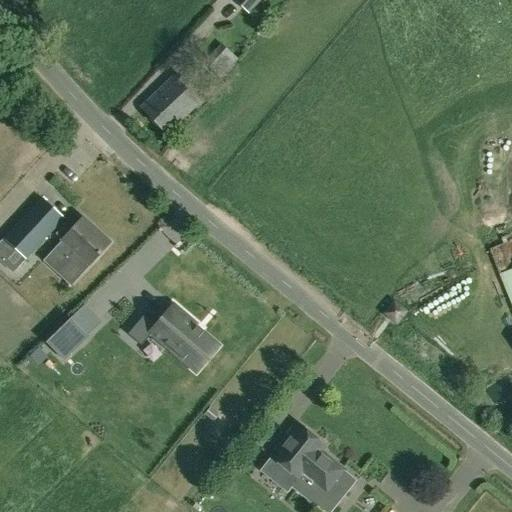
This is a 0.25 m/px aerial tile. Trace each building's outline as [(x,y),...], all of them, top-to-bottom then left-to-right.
[(234,0),(248,13),(260,0),(234,0)] [(166,134),(198,103),(172,76),(140,107),(166,134)] [(41,197),(0,241),(0,257),(14,270),(63,217),(41,197)] [(43,261),(56,272),(71,285),(110,243),(82,217),(71,229),(65,223),(55,234),(74,251),(67,259),(55,248),(43,261)] [(511,269),(501,274),(511,304),(511,269)] [(395,321),(403,312),(393,304),(385,313),(395,321)] [(218,346),(202,332),(202,331),(201,330),(200,331),(196,328),(197,327),(196,325),(195,326),(194,325),(195,324),(173,305),(156,325),(144,314),(127,334),(141,345),(151,333),(167,347),(196,372),(218,346)] [(88,337),(70,318),(45,342),(63,361),(88,337)] [(47,357),(38,348),(29,356),(38,365),(47,357)] [(324,445),(298,424),(294,429),(292,426),(282,439),(284,441),(272,456),(298,477),(302,472),(326,492),(344,470),(320,450),(324,445)]
